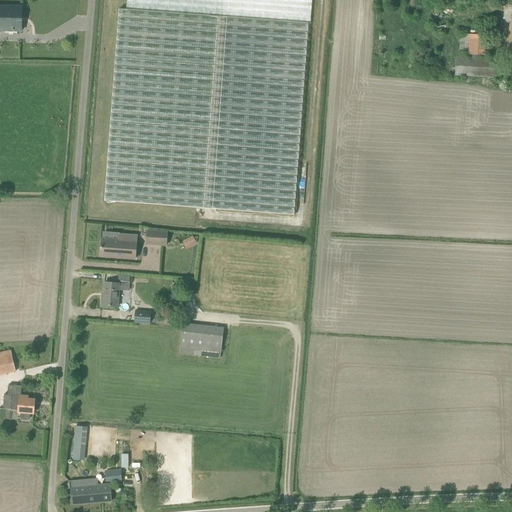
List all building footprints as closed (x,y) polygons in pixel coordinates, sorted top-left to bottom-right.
[(311,0),(127,0),(126,10),(119,9),(112,106),(104,202),(294,216),(309,23),(311,23),(311,0)] [(0,30),(21,31),(22,7),(0,6),(0,30)] [(503,53),(511,55),(511,14),(506,41),(511,42),(510,47),(505,46),(503,53)] [(461,34),(459,54),(488,56),(490,36),(461,34)] [(495,78),(496,57),(483,57),(483,58),(456,56),(455,76),(495,78)] [(166,245),(167,234),(148,233),(147,244),(166,245)] [(101,240),(100,257),(135,259),(137,236),(119,235),(119,241),(101,240)] [(182,241),(186,250),(197,244),(192,236),(182,241)] [(108,306),(118,307),(120,285),(104,283),(103,297),(102,297),(101,308),(108,308),(108,306)] [(135,324),(151,325),(152,313),(136,312),(135,324)] [(220,359),(224,329),(182,324),(179,354),(220,359)] [(0,353),(0,375),(16,372),(11,351),(0,353)] [(27,397),(21,396),(12,395),(11,410),(18,411),(18,413),(20,413),(20,417),(21,420),(28,421),(30,417),(30,414),(34,414),(35,400),(27,399),(27,397)] [(85,460),(86,426),(74,426),(73,459),(85,460)] [(121,454),(121,468),(133,467),(133,453),(121,454)] [(122,481),(121,472),(105,473),(105,482),(122,481)] [(72,505),(92,503),(90,480),(70,482),(72,505)] [(90,480),(92,503),(111,501),(109,485),(97,486),(96,480),(90,480)]
